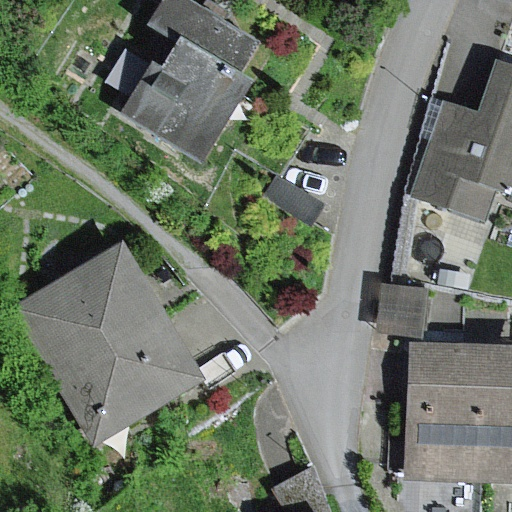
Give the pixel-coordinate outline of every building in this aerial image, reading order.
[(252,73),(170,27),(110,134),(191,180),(252,73)] [(468,121),(439,110),(408,197),(475,222),(485,195),(511,204),(511,72),(489,64),(468,121)] [(116,252),(8,308),(84,451),(191,394),(116,252)] [(393,278),(385,324),(428,331),(436,286),(393,278)] [(511,349),(402,343),(394,480),(511,487),(511,349)] [(245,511),(321,511),(304,478),(244,509),(245,511)]
